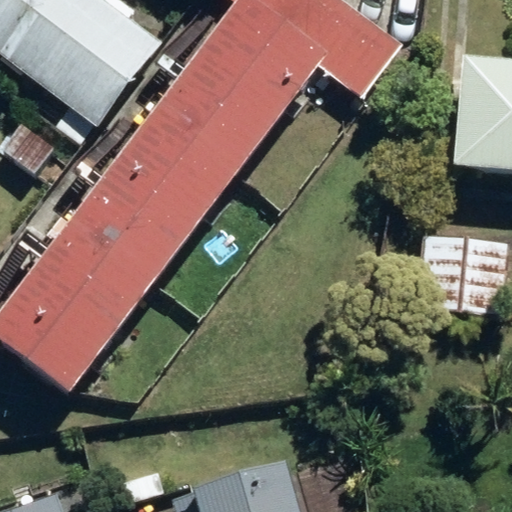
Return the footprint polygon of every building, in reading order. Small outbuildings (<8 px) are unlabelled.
[(400,61),(322,0),(214,0),(236,17),(0,329),(0,374),(61,422),(321,84),(358,113),(400,61)] [(0,0),(0,74),(93,145),(158,60),(79,0),(0,0)] [(511,85),(456,80),(447,193),(511,198),(511,85)] [(62,166),(18,134),(0,158),(0,165),(41,195),(62,166)] [(509,247),(420,241),(415,326),(504,332),(509,247)] [(289,511),(283,488),(195,511),(193,511),(192,507),(172,511),(289,511)]
